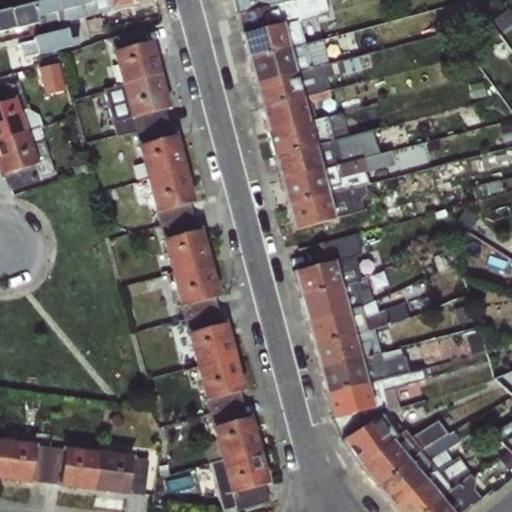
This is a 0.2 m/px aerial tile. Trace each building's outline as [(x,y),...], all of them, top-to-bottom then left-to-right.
[(110,13),(106,0),(50,0),(32,5),(36,18),(55,13),(59,25),(110,13)] [(155,2),(154,0),(106,0),(110,13),(155,2)] [(232,0),(237,15),(277,5),(298,0),(232,0)] [(327,13),(324,0),(298,0),(277,5),(282,25),(297,21),(327,13)] [(474,0),(490,20),(497,10),(489,0),(474,0)] [(36,18),(32,5),(0,12),(0,33),(38,24),(36,18)] [(277,5),(237,15),(241,36),(282,25),(277,5)] [(481,11),(473,14),(477,25),(485,22),(481,11)] [(303,46),(297,21),(282,25),(289,50),(303,46)] [(282,25),(241,36),(248,61),(289,50),(282,25)] [(144,28),(109,37),(112,53),(151,42),(144,28)] [(37,56),(78,45),(76,39),(69,41),(66,30),(33,39),(37,56)] [(322,41),(303,46),(289,50),(295,74),(329,65),(322,41)] [(160,77),(151,42),(112,53),(120,87),(160,77)] [(295,74),(289,50),(248,61),(254,86),(295,74)] [(329,65),(295,74),(302,98),(329,91),(327,81),(374,68),(370,54),(329,65)] [(57,61),(45,64),(48,80),(61,77),(57,61)] [(295,74),(254,86),(260,109),(302,98),(295,74)] [(481,75),(466,82),(472,94),(487,87),(481,75)] [(169,109),(160,77),(120,87),(129,119),(165,110),(169,109)] [(17,82),(0,88),(0,104),(15,100),(20,113),(27,110),(17,82)] [(129,119),(120,87),(103,91),(116,139),(126,137),(135,135),(169,126),(165,110),(129,119)] [(302,98),(260,109),(267,134),(308,123),(302,98)] [(0,104),(0,142),(26,134),(20,113),(15,100),(0,104)] [(475,106),(466,108),(470,125),(479,124),(475,106)] [(326,118),(308,123),(314,147),(348,138),(341,114),(326,118)] [(308,123),(267,134),(273,158),(314,147),(308,123)] [(169,126),(135,135),(138,146),(172,137),(169,126)] [(39,129),(26,134),(37,166),(2,178),(8,193),(41,181),(40,178),(54,173),(39,129)] [(369,133),(348,138),(350,148),(356,146),(361,161),(374,152),(369,133)] [(37,166),(26,134),(0,142),(0,178),(2,178),(37,166)] [(176,136),(172,137),(138,146),(137,147),(145,179),(184,169),(176,136)] [(126,137),(116,139),(111,141),(114,155),(129,151),(126,137)] [(350,148),(348,138),(314,147),(321,172),(361,161),(356,146),(350,148)] [(314,147),(273,158),(279,183),(321,172),(314,147)] [(385,154),(361,161),(363,172),(388,165),(385,154)] [(363,172),(361,161),(321,172),(328,197),(364,187),(367,186),(363,172)] [(184,169),(145,179),(154,213),(156,213),(190,204),(193,203),(184,169)] [(321,172),(279,183),(286,208),(328,197),(321,172)] [(495,183),(478,187),(480,198),(498,193),(495,183)] [(98,206),(99,206),(96,194),(116,190),(118,201),(136,196),(133,184),(95,194),(98,206)] [(328,197),(334,221),(363,212),(360,202),(365,195),(364,187),(328,197)] [(116,190),(96,194),(99,206),(119,202),(118,201),(116,190)] [(328,197),(286,208),(292,232),(334,221),(328,197)] [(190,204),(156,213),(160,227),(193,218),(190,204)] [(197,231),(193,218),(160,227),(164,240),(197,231)] [(464,219),(458,228),(470,235),(475,227),(464,219)] [(161,241),(170,275),(210,264),(201,230),(197,231),(164,240),(161,241)] [(462,232),(454,234),(458,248),(465,246),(462,232)] [(356,235),(311,247),(316,267),(334,263),(355,258),(362,256),(356,235)] [(360,281),(355,258),(334,263),(341,288),(356,283),(360,281)] [(140,263),(123,267),(127,282),(143,277),(140,263)] [(341,288),(334,263),(316,267),(293,273),(299,299),(341,288)] [(210,264),(170,275),(179,308),(181,307),(215,298),(219,297),(210,264)] [(362,307),(356,283),(341,288),(347,312),(362,307)] [(347,312),(341,288),(299,299),(306,323),(347,312)] [(215,298),(181,307),(185,321),(218,312),(215,298)] [(144,302),(133,305),(136,316),(147,314),(144,302)] [(362,307),(347,312),(354,338),(369,333),(408,320),(403,305),(377,313),(374,303),(362,307)] [(218,312),(185,321),(188,334),(222,325),(218,312)] [(347,312),(306,323),(312,349),(354,338),(347,312)] [(411,330),(408,320),(369,333),(354,338),(360,360),(380,354),(378,342),(392,338),(391,337),(411,330)] [(188,334),(187,334),(195,368),(235,357),(226,324),(222,325),(188,334)] [(478,336),(463,341),(468,357),(483,352),(478,336)] [(158,339),(147,337),(145,352),(156,353),(158,339)] [(360,360),(354,338),(312,349),(318,371),(360,360)] [(380,354),(360,360),(366,384),(408,373),(403,357),(382,362),(380,354)] [(243,391),(235,357),(195,368),(204,402),(206,401),(239,392),(243,391)] [(366,384),(360,360),(318,371),(325,395),(366,384)] [(408,373),(366,384),(373,410),(331,421),(341,442),(376,419),(380,416),(387,413),(398,410),(393,390),(425,381),(422,370),(408,373)] [(373,410),(366,384),(325,395),(331,421),(373,410)] [(243,405),(239,392),(206,401),(209,415),(243,405)] [(39,402),(25,400),(25,409),(39,411),(39,402)] [(87,407),(68,404),(66,416),(85,418),(87,407)] [(247,419),(243,405),(209,415),(213,428),(247,419)] [(119,415),(109,420),(115,430),(124,424),(119,415)] [(396,438),(380,416),(376,419),(392,442),(396,438)] [(220,462),(259,451),(250,418),(247,419),(213,428),(211,429),(220,462)] [(392,442),(376,419),(341,442),(359,469),(392,442)] [(511,421),(510,423),(511,424),(511,431),(499,441),(511,457),(511,421)] [(404,431),(396,438),(392,442),(408,461),(420,451),(447,436),(436,423),(409,438),(404,431)] [(460,444),(453,433),(447,436),(420,451),(408,461),(423,479),(432,472),(450,462),(445,452),(460,444)] [(35,445),(2,441),(0,453),(0,480),(31,484),(33,465),(35,445)] [(392,442),(359,469),(375,489),(408,461),(392,442)] [(35,445),(33,465),(47,467),(49,448),(35,445)] [(64,450),(49,448),(47,467),(61,469),(64,450)] [(99,453),(64,449),(64,450),(61,469),(59,487),(94,492),(99,453)] [(259,451),(220,462),(229,495),(264,486),(269,485),(259,451)] [(132,458),(99,453),(94,492),(127,497),(127,494),(132,459),(132,458)] [(132,459),(127,494),(144,496),(148,461),(132,459)] [(454,459),(450,462),(432,472),(423,479),(440,500),(469,476),(473,473),(468,466),(463,472),(454,459)] [(423,479),(408,461),(375,489),(391,507),(423,479)] [(229,495),(220,462),(208,465),(221,511),(225,511),(234,509),(234,511),(269,503),(264,486),(229,495)] [(440,500),(449,511),(466,511),(481,501),(473,492),(474,482),(469,476),(440,500)] [(425,511),(440,500),(423,479),(391,507),(395,511),(425,511)] [(173,480),(163,480),(164,499),(173,498),(173,480)] [(449,511),(440,500),(425,511),(449,511)]
